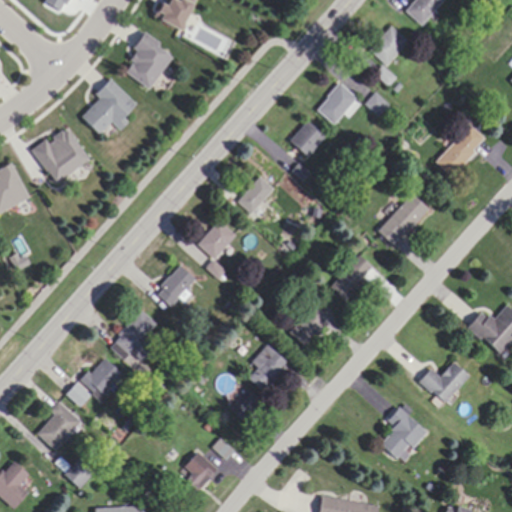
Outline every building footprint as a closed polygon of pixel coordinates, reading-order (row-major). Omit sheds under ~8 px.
[(412,0),(402,10),(418,26),(442,0),(412,0)] [(384,66),(404,42),(387,27),(366,51),(384,66)] [(143,36),(119,70),(147,90),(171,56),(143,36)] [(372,75),(386,87),(393,79),(379,67),(372,75)] [(79,118),(97,136),(110,123),(117,131),(125,122),(121,118),(134,105),(108,80),(93,95),(97,99),(79,118)] [(358,105),(338,85),(313,109),(330,126),(343,114),(346,117),(358,105)] [(386,106),(372,94),(362,105),(376,117),(386,106)] [(322,139),(304,122),(286,142),(304,159),(322,139)] [(482,140),(466,125),(432,163),(448,177),(482,140)] [(54,184),(87,161),(64,128),(30,151),(54,184)] [(234,202),(249,217),(272,192),(257,178),(234,202)] [(374,231),(389,246),(424,210),(410,196),(374,231)] [(194,246),(211,261),(233,237),(216,222),(194,246)] [(327,287),(341,301),(371,271),(357,257),(327,287)] [(193,282),(178,268),(152,294),(166,308),(193,282)] [(301,348),(328,322),(312,307),(286,333),(301,348)] [(498,356),(511,339),(511,314),(503,307),(490,321),(478,311),(464,328),(498,356)] [(156,323),(130,312),(114,348),(140,360),(156,323)] [(285,365),(265,346),(247,365),(268,384),(285,365)] [(78,380),(97,401),(121,379),(102,358),(78,380)] [(437,378),(427,370),(416,382),(441,405),(466,377),(450,363),(437,378)] [(77,407),(87,396),(74,383),(63,395),(77,407)] [(31,430),(49,450),(78,425),(60,405),(31,430)] [(383,423),(391,430),(378,445),(397,463),(423,433),(396,409),(383,423)] [(232,451),(218,439),(210,448),(224,460),(232,451)] [(215,471),(196,453),(172,477),(191,495),(215,471)] [(25,476),(8,460),(0,469),(0,500),(11,510),(25,495),(15,486),(25,476)] [(62,475),(76,489),(89,476),(74,462),(62,475)] [(374,511),(376,506),(317,497),(314,511),(374,511)]
